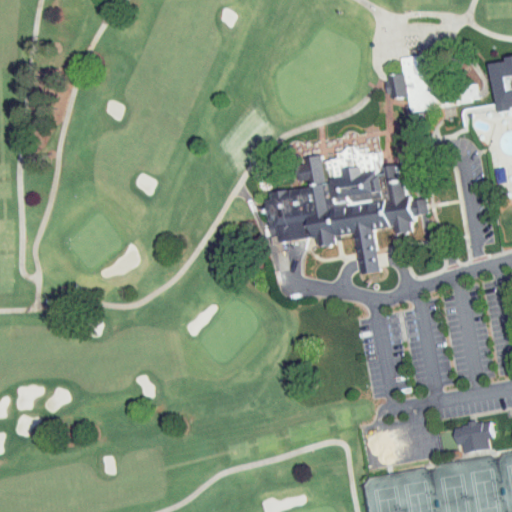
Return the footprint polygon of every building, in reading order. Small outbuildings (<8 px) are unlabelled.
[(398,105),(461,97),(456,80),(425,81),(421,48),(390,51),(392,68),(382,68),(384,91),(395,92),(398,105)] [(511,103),(488,105),(481,56),(511,51),(511,103)] [(310,156),(311,164),(300,165),(301,178),(312,176),(314,188),(277,193),(278,200),(270,201),(273,221),(281,220),(284,241),(322,236),(323,247),(338,245),(336,234),(358,231),(364,273),(384,270),(378,230),(394,228),(394,235),(415,232),(414,223),(419,222),(418,217),(433,215),(431,195),(416,197),(415,191),(410,191),(408,175),(400,176),(399,164),(388,166),(389,176),(380,178),(379,173),(367,174),(366,166),(348,168),(349,175),(337,177),(338,183),(327,184),(324,155),(310,156)] [(482,162),(484,179),(495,176),(492,161),(482,162)] [(453,447),(480,443),(478,434),(482,433),(479,414),(444,420),(447,439),(451,438),(453,447)]
